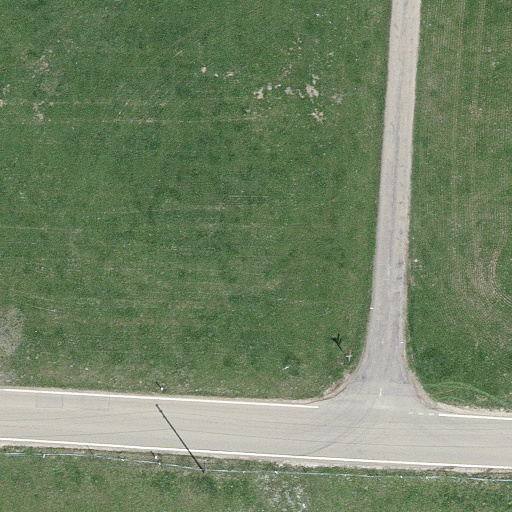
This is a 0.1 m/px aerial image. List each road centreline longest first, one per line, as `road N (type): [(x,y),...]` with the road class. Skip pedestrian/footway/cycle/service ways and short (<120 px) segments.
road 1 (unclassified): [(417,0),(394,437)]
road 2 (tertiary): [(394,437),(0,423)]
